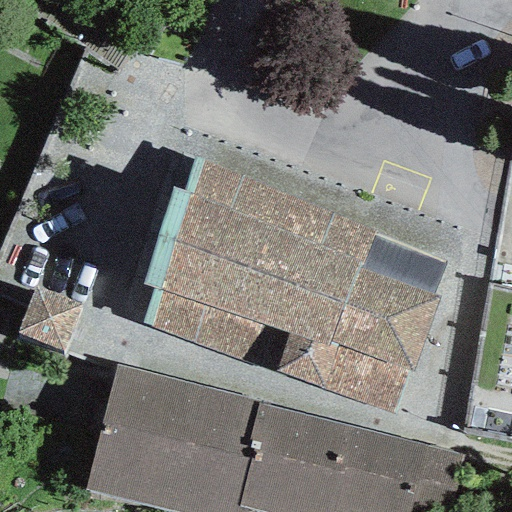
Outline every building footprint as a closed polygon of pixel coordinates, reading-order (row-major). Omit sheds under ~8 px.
[(445,266),(196,160),(184,198),(173,194),(143,292),(153,296),(143,327),(392,417),(407,376),(412,378),(439,302),(433,300),(445,266)] [(81,309),(36,291),(18,335),(63,353),(81,309)] [(261,401),(114,365),(84,488),(182,511),(245,511),(247,506),(236,503),(261,401)] [(354,425),(261,401),(236,503),(247,506),(272,511),(332,511),(332,510),(354,425)] [(450,511),(466,453),(354,425),(332,510),(338,511),(409,511),(410,509),(423,511),(450,511)]
